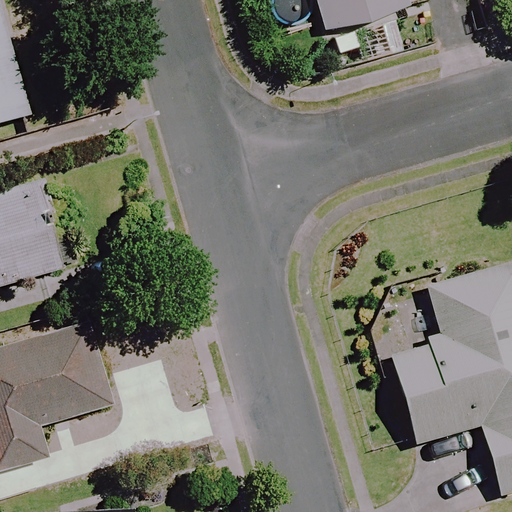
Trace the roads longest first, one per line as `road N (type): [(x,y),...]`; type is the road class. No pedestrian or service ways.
road 1 (residential): [(314,511),(220,182)]
road 2 (residential): [(220,182),(511,98)]
road 3 (residential): [(220,182),(168,0)]
